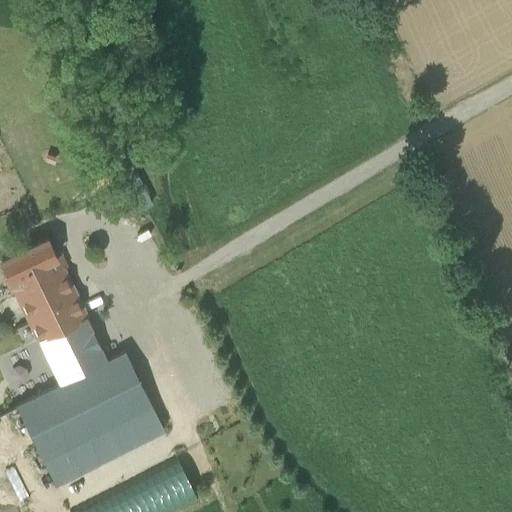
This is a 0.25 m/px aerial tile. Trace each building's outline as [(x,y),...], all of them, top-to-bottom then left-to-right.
[(120,187),(131,213),(153,203),(142,177),(120,187)] [(47,238),(1,259),(10,278),(56,257),(47,238)] [(75,295),(56,257),(10,278),(29,317),(26,318),(36,340),(96,310),(86,290),(75,295)] [(112,278),(86,290),(96,310),(99,317),(125,305),(112,278)] [(132,320),(125,305),(99,317),(107,331),(132,320)] [(36,340),(26,318),(4,327),(33,391),(55,381),(36,340)] [(159,377),(132,320),(107,331),(108,334),(116,352),(98,361),(55,381),(33,391),(48,428),(159,377)] [(89,342),(98,361),(116,352),(108,334),(89,342)] [(92,502),(97,511),(113,511),(188,476),(180,459),(92,502)]
